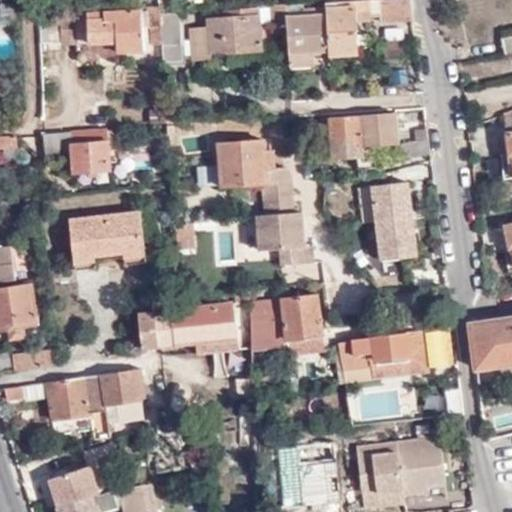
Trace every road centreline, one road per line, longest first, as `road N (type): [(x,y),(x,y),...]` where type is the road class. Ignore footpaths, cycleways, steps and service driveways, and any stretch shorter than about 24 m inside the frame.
road 1 (residential): [(460,312),(457,214),(427,0)]
road 2 (residential): [(496,511),(479,455),(460,312)]
